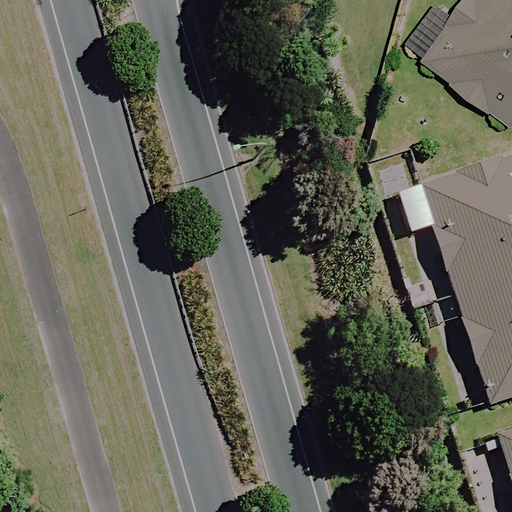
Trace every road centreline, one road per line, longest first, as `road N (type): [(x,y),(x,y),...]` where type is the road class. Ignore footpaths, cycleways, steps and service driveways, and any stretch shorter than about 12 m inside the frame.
road 1 (secondary): [(158,0),(315,511)]
road 2 (secondary): [(223,511),(70,0)]
